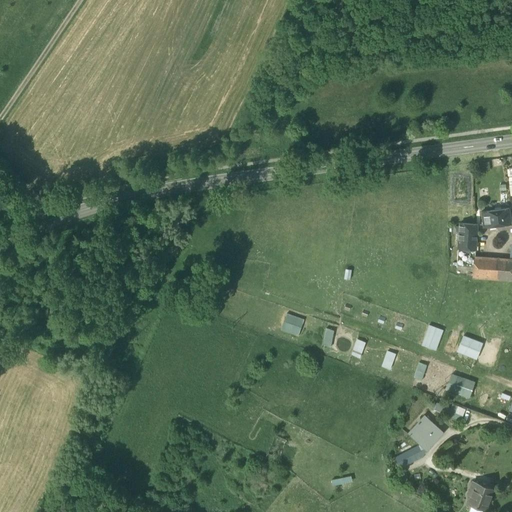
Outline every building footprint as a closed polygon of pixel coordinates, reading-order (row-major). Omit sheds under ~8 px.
[(490,162),(480,163),(481,172),(491,171),(490,162)] [(481,212),(483,228),(511,224),(509,209),(506,209),(481,212)] [(458,257),(474,258),(474,257),(475,257),(477,225),(460,224),(458,257)] [(457,266),(473,267),(474,258),(458,257),(457,266)] [(472,278),(511,280),(511,260),(510,260),(475,257),(474,257),(474,258),(473,267),(472,278)] [(280,329),(297,335),(303,319),(286,313),(285,315),(280,329)] [(421,345),(435,350),(443,329),(429,324),(421,345)] [(322,344),(329,347),(332,331),(326,329),(322,344)] [(457,352),(477,359),(483,343),(462,336),(457,352)] [(352,355),(360,358),(365,342),(358,339),(352,355)] [(495,368),(505,372),(511,351),(511,348),(503,345),(495,368)] [(381,367),(389,370),(395,353),(387,350),(381,367)] [(412,379),(422,382),(428,365),(418,362),(412,379)] [(446,389),(469,397),(474,382),(452,374),(446,389)] [(484,398),(493,401),(496,391),(487,388),(484,398)] [(450,402),(447,410),(460,415),(463,407),(450,402)] [(445,416),(447,410),(435,406),(433,412),(445,416)] [(420,445),(427,451),(444,432),(425,416),(408,434),(420,445)] [(395,458),(400,468),(421,457),(427,451),(420,445),(395,458)] [(180,457),(189,461),(192,454),(183,450),(180,457)] [(333,483),(337,492),(351,485),(347,476),(333,483)] [(468,503),(485,510),(493,489),(476,483),(468,503)] [(162,500),(171,504),(174,497),(165,493),(162,500)]
